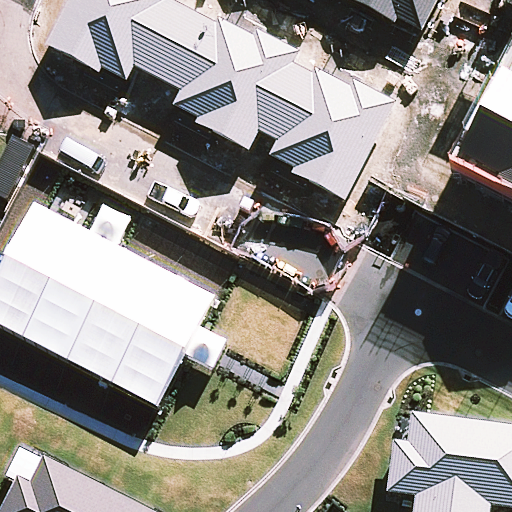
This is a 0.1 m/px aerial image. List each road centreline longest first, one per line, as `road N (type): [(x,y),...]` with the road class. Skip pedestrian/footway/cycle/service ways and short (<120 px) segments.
road 1 (residential): [(406,304),(0,91)]
road 2 (residential): [(269,511),(333,439),(406,304)]
